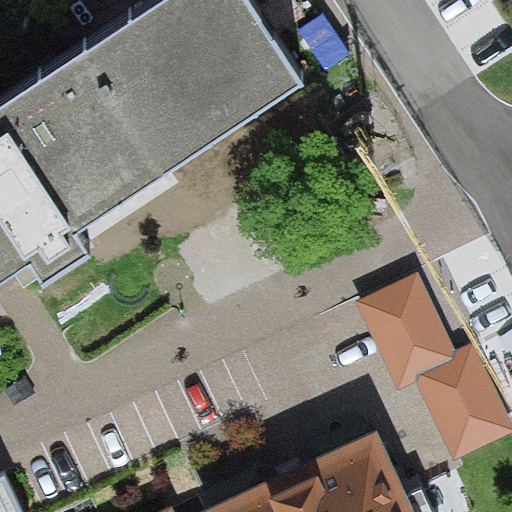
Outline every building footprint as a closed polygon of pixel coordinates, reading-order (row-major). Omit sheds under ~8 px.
[(305,73),(256,0),(143,0),(0,94),(0,274),(29,256),(305,73)] [(457,351),(417,273),(365,299),(405,378),(420,370),(457,351)] [(471,344),(457,351),(420,370),(459,452),(511,427),(471,344)] [(204,492),(213,511),(433,511),(416,475),(395,484),(364,418),(314,441),(323,460),(266,487),(256,468),(204,492)] [(28,511),(9,469),(0,472),(0,511),(28,511)]
